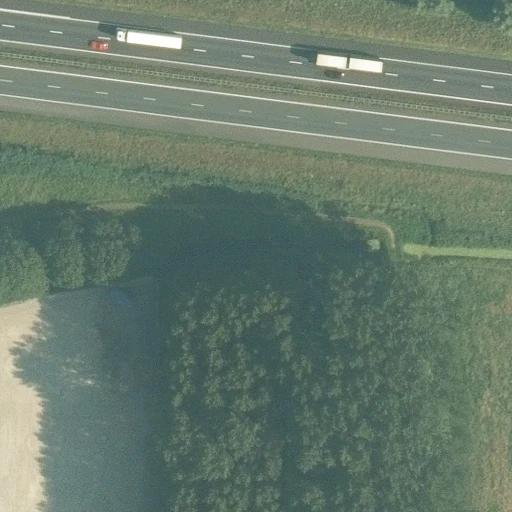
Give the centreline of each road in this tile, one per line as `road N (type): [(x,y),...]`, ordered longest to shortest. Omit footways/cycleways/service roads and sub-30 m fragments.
road 1 (motorway): [(0,81),(511,146)]
road 2 (motorway): [(511,91),(0,27)]
